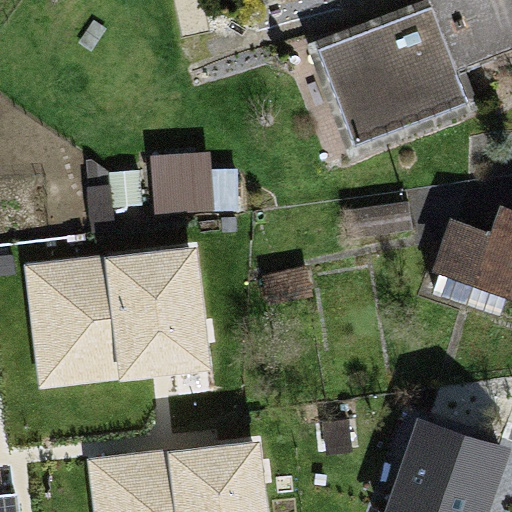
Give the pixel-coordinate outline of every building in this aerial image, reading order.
[(334,152),(471,98),(431,0),(422,0),(294,50),(334,152)] [(511,42),(511,0),(431,0),(459,64),(511,42)] [(234,217),(232,170),(181,173),(184,220),(234,217)] [(401,207),(347,210),(348,230),(402,227),(401,207)] [(454,234),(442,271),(511,292),(511,227),(495,222),(488,244),(454,234)] [(196,247),(25,265),(39,389),(209,371),(196,247)] [(412,436),(387,511),(475,511),(492,462),(412,436)] [(268,511),(261,440),(88,458),(93,511),(268,511)]
